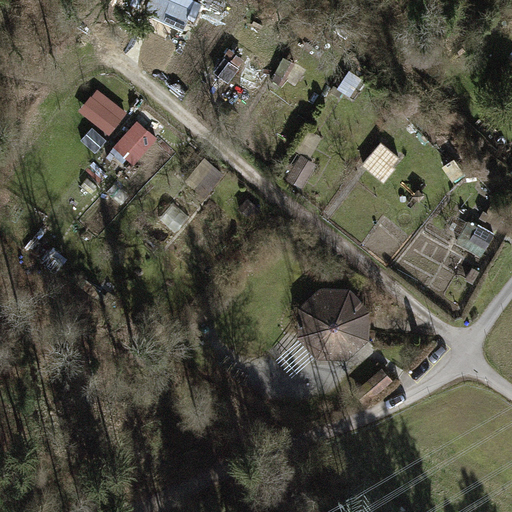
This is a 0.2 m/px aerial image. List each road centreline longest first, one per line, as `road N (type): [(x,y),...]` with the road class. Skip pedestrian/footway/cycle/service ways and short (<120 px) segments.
road 1 (track): [(147,88),(462,349)]
road 2 (track): [(130,511),(386,409),(462,349)]
